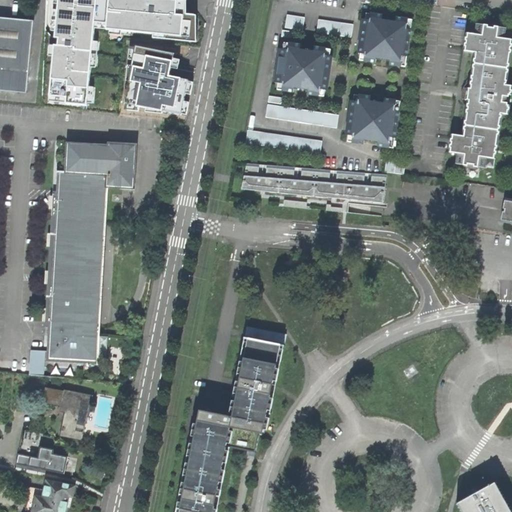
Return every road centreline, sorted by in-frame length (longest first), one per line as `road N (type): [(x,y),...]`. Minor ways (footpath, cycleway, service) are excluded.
road 1 (residential): [(183,221),(126,511)]
road 2 (unclassified): [(454,314),(385,338),(327,379),(275,458),(262,511)]
road 3 (unknown): [(339,133),(263,116),(257,103),(283,5),(359,14),(362,0)]
road 4 (residential): [(227,0),(183,221)]
road 5 (unclassified): [(454,314),(406,248),(344,236)]
